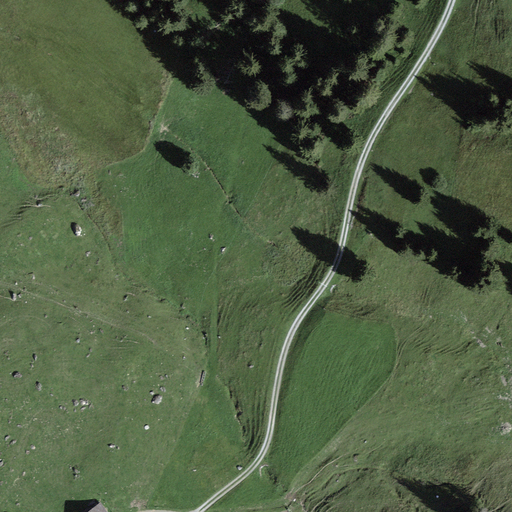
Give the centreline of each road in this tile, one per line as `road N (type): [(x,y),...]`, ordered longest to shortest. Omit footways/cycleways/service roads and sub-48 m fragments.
road 1 (track): [(194,511),(264,445),(283,350),(338,253),(368,141),(451,0)]
road 2 (track): [(0,236),(90,281),(210,364),(197,442),(148,511)]
